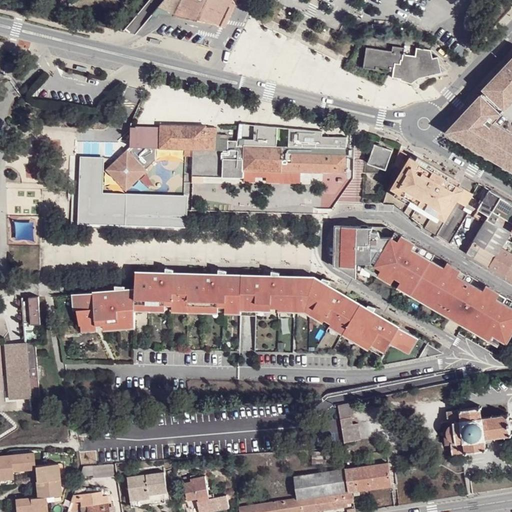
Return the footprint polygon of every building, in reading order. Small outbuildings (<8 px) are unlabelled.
[(178,0),(170,18),(215,29),(227,6),(229,0),(178,0)] [(227,6),(215,29),(220,32),(232,8),(227,6)] [(419,77),(440,73),(437,58),(431,58),(430,50),(416,48),(414,56),(404,54),(405,52),(403,52),(403,48),(392,46),(391,51),(365,47),(362,67),(375,68),(375,66),(388,68),(388,66),(393,67),(392,76),(400,77),(400,79),(410,82),(412,86),(417,82),(414,79),(419,77)] [(502,77),(498,74),(488,84),(491,86),(489,89),(508,106),(511,101),(511,59),(505,68),(508,71),(502,77)] [(508,71),(505,68),(498,74),(502,77),(508,71)] [(479,100),(476,101),(449,131),(494,159),(496,161),(511,170),(511,138),(508,143),(499,137),(503,132),(490,125),(494,120),(488,113),(488,110),(479,100)] [(129,127),(129,143),(133,146),(128,151),(126,149),(105,170),(125,191),(146,171),(145,169),(154,160),(155,148),(183,148),(183,156),(192,156),(191,183),(202,183),(202,176),(243,177),(243,169),(299,170),(345,172),(345,171),(346,171),(346,168),(345,168),(345,154),(345,149),(345,136),(321,136),(321,130),(253,122),(252,136),(237,135),(237,137),(236,138),(227,138),(227,132),(214,132),(214,125),(204,125),(204,124),(159,124),(159,129),(152,129),(152,127),(129,127)] [(511,138),(503,132),(499,137),(508,143),(511,138)] [(368,162),(387,170),(394,150),(375,143),(368,162)] [(100,159),(80,158),(79,206),(85,207),(85,214),(82,214),(81,226),(187,229),(187,211),(183,211),(183,200),(99,198),(100,159)] [(407,190),(419,203),(443,217),(448,220),(458,201),(466,206),(472,196),(474,193),(460,186),(448,178),(445,183),(441,181),(444,176),(436,172),(417,161),(411,158),(398,179),(407,190)] [(419,158),(417,161),(436,172),(444,176),(448,178),(460,186),(462,182),(419,158)] [(104,159),(100,159),(99,198),(183,200),(183,211),(187,211),(188,197),(103,194),(104,159)] [(243,177),(242,181),(254,181),(254,177),(265,177),(265,181),(299,182),(299,170),(243,169),(243,177)] [(399,193),(419,203),(407,190),(398,179),(393,189),(399,193)] [(491,265),(511,230),(511,203),(489,190),(473,217),(485,224),(467,253),(490,267),(491,265)] [(429,217),(419,203),(399,193),(396,198),(429,217)] [(480,200),(472,196),(466,206),(464,209),(472,213),(480,200)] [(443,217),(419,203),(429,217),(440,223),(443,217)] [(386,227),(373,227),(342,226),(336,226),(335,266),(340,270),(359,281),(359,270),(358,265),(373,265),(373,233),(378,233),(383,239),(392,238),(396,233),(386,227)] [(511,230),(491,265),(511,278),(511,230)] [(378,233),(373,233),(373,265),(374,269),(491,338),(494,333),(507,340),(511,331),(511,308),(503,303),(506,298),(486,286),(483,291),(464,280),(467,275),(447,263),(444,269),(418,254),(421,248),(396,233),(392,238),(383,239),(378,233)] [(421,248),(418,254),(444,269),(447,263),(421,248)] [(409,333),(313,276),(133,272),(134,306),(165,306),(172,307),(217,308),(225,308),(240,308),(240,305),(270,305),(278,306),(304,306),(322,317),(328,321),(380,351),(386,341),(399,349),(409,333)] [(467,275),(464,280),(483,291),(486,286),(467,275)] [(134,306),(132,290),(68,295),(70,306),(70,310),(80,327),(81,327),(96,326),(104,325),(135,323),(135,313),(134,306)] [(32,325),(41,324),(39,296),(29,297),(29,300),(20,301),(22,323),(31,322),(32,325)] [(511,301),(506,298),(503,303),(511,308),(511,301)] [(240,315),(240,312),(270,312),(270,305),(240,305),(240,308),(225,308),(225,315),(240,315)] [(304,306),(278,306),(277,313),(300,312),(319,323),(322,317),(304,306)] [(217,308),(172,307),(172,314),(217,315),(217,308)] [(380,351),(328,321),(325,327),(377,357),(380,351)] [(135,323),(104,325),(106,332),(134,330),(135,323)] [(409,333),(399,349),(406,353),(415,337),(409,333)] [(507,340),(494,333),(491,338),(504,346),(507,340)] [(14,388),(30,388),(41,387),(36,334),(26,335),(26,341),(27,349),(13,350),(13,365),(14,388)] [(27,349),(26,341),(13,343),(13,350),(27,349)] [(30,396),(30,388),(14,388),(13,365),(13,350),(13,343),(5,343),(10,397),(30,396)] [(355,416),(352,402),(338,405),(340,418),(353,416),(355,416)] [(485,438),(510,435),(507,414),(483,416),(481,407),(447,411),(448,421),(442,421),(445,444),(451,444),(453,454),(486,449),(485,438)] [(354,423),(353,416),(340,418),(343,442),(362,439),(359,422),(354,423)] [(36,467),(36,464),(34,452),(0,455),(0,478),(14,477),(14,476),(13,469),(26,468),(36,467)] [(113,473),(112,460),(81,462),(82,474),(113,473)] [(18,511),(50,511),(50,502),(49,495),(64,494),(63,479),(61,462),(36,464),(36,467),(39,497),(18,499),(18,511)] [(388,463),(348,469),(294,477),(297,498),(315,496),(346,491),(352,490),(391,485),(388,463)] [(27,475),(26,468),(13,469),(14,476),(27,475)] [(129,476),(132,499),(149,497),(149,493),(163,492),(168,491),(166,474),(146,476),(146,474),(129,476)] [(186,511),(204,511),(229,508),(227,495),(214,496),(213,494),(208,494),(205,477),(194,478),(195,482),(185,483),(187,497),(184,497),(186,511)] [(49,495),(50,502),(65,501),(70,485),(69,478),(63,479),(64,494),(49,495)] [(73,494),(66,511),(73,511),(82,511),(109,511),(107,494),(101,495),(100,490),(83,492),(73,494)] [(346,491),(315,496),(317,511),(348,506),(346,491)] [(149,497),(132,499),(133,507),(165,504),(163,492),(149,493),(149,497)] [(315,496),(297,498),(277,501),(278,511),(310,511),(317,511),(315,496)] [(278,511),(277,501),(239,507),(240,511),(278,511)]
